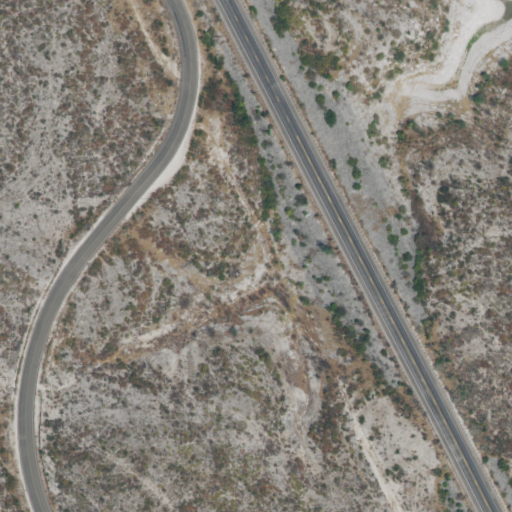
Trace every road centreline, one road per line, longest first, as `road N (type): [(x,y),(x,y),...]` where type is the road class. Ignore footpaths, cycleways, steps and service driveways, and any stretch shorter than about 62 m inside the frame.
road 1 (trunk): [(491,511),(227,0)]
road 2 (residential): [(173,0),(190,63),(178,130),(66,281),(35,348),(26,424),(43,511)]
